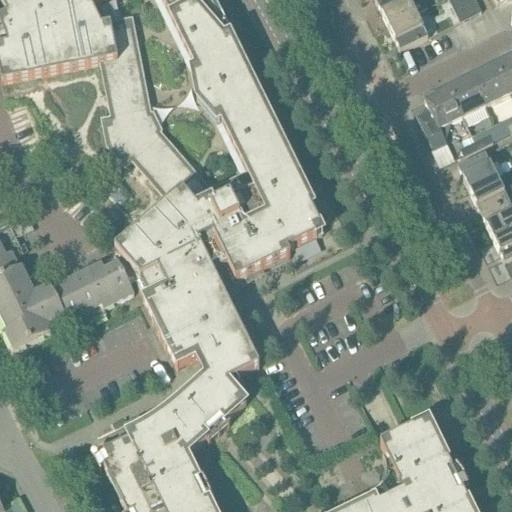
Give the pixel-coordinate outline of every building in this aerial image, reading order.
[(0,77),(2,87),(102,68),(112,123),(105,125),(108,140),(113,139),(120,153),(116,156),(126,169),(132,163),(169,206),(116,253),(115,254),(117,256),(113,259),(114,262),(98,270),(84,277),(75,281),(51,293),(50,291),(44,293),(43,290),(42,289),(42,290),(34,287),(33,286),(29,288),(21,272),(19,273),(16,266),(14,262),(24,258),(17,243),(10,229),(0,233),(0,320),(8,337),(5,339),(14,357),(51,338),(48,331),(65,323),(67,327),(102,310),(104,314),(134,299),(130,290),(135,287),(144,305),(143,305),(153,325),(152,326),(153,328),(166,354),(167,354),(177,374),(197,364),(200,370),(206,382),(189,397),(179,406),(167,416),(154,425),(141,433),(127,440),(128,444),(106,455),(105,452),(106,452),(105,450),(92,457),(100,475),(101,474),(101,473),(104,471),(123,511),(470,511),(463,497),(467,496),(467,497),(468,497),(468,494),(468,491),(467,488),(466,485),(465,482),(463,480),(462,477),(460,475),(458,473),(456,471),(455,472),(456,473),(452,474),(428,426),(404,438),(403,439),(382,449),(380,450),(387,463),(383,466),(384,468),(384,469),(385,472),(386,474),(386,476),(386,478),(386,479),(387,479),(390,479),(394,477),(399,487),(384,494),(382,493),(383,493),(382,492),(381,492),(381,493),(380,495),(378,496),(376,498),(374,499),(373,500),(371,501),(373,505),(358,511),(212,511),(210,507),(213,505),(213,506),(214,506),(202,481),(201,481),(202,482),(199,484),(187,461),(206,444),(209,446),(208,447),(209,448),(230,430),(229,429),(228,429),(226,427),(246,409),(239,400),(228,388),(234,385),(236,384),(237,383),(257,374),(260,372),(258,370),(247,346),(226,304),(243,289),(241,285),(290,260),(288,256),(324,239),(320,232),(311,213),(315,211),(304,187),(289,156),(287,157),(276,134),(277,133),(276,131),(274,132),(263,108),(265,107),(263,104),(261,105),(250,82),(252,81),(251,78),(249,79),(237,56),(239,55),(238,53),(236,53),(225,30),(226,29),(225,27),(223,28),(212,4),(214,3),(212,0),(7,0),(0,4),(7,17),(0,20),(0,77)] [(372,0),(377,9),(394,0),(372,0)] [(394,0),(377,9),(388,32),(416,19),(416,18),(428,11),(422,0),(394,0)] [(458,0),(446,0),(446,1),(459,27),(470,22),(458,0)] [(472,0),(458,0),(470,22),(480,17),(472,0)] [(511,0),(493,0),(498,8),(511,0)] [(416,19),(388,32),(400,56),(428,42),(416,19)] [(511,60),(511,61),(494,70),(509,100),(511,97),(511,60)] [(494,70),(470,82),(485,111),(509,100),(494,70)] [(470,82),(446,93),(461,123),(485,111),(470,82)] [(429,114),(417,120),(434,154),(447,148),(440,133),(461,123),(446,93),(424,104),(429,114)] [(476,155),(493,146),(490,139),(473,148),(476,155)] [(465,160),(476,155),(473,148),(461,153),(465,160)] [(457,172),(470,196),(509,177),(509,176),(504,178),(498,164),(490,168),(485,158),(457,172)] [(470,196),(481,220),(509,206),(504,196),(511,192),(511,182),(509,177),(470,196)] [(481,220),(493,243),(511,233),(511,212),(509,206),(481,220)] [(511,233),(493,243),(505,268),(511,263),(511,233)] [(374,435),(395,428),(384,395),(362,402),(374,435)]
